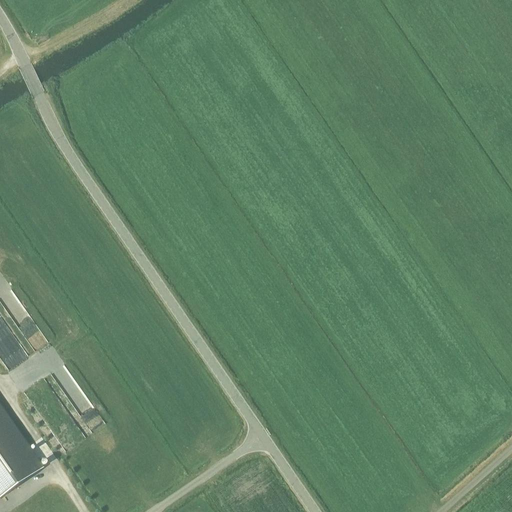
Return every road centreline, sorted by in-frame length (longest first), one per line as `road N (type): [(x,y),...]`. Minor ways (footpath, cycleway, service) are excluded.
road 1 (unclassified): [(263,436),(51,128),(0,20)]
road 2 (unclassified): [(154,511),(263,436)]
